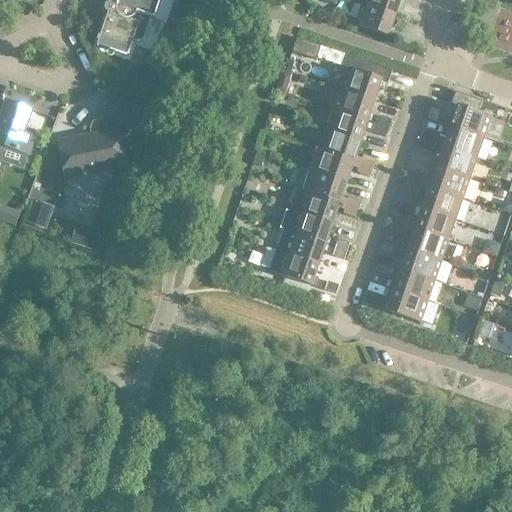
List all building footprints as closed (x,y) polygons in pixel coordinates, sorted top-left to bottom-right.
[(11,12),(12,12),(16,0),(0,0),(13,5),(11,12)] [(121,0),(119,6),(116,5),(115,4),(114,3),(113,3),(111,3),(109,3),(108,4),(107,4),(106,6),(106,7),(106,8),(105,8),(106,10),(106,11),(106,12),(107,13),(96,46),(126,56),(131,42),(142,41),(150,18),(153,19),(159,0),(121,0)] [(399,0),(363,0),(362,4),(394,16),(399,0)] [(172,3),(166,23),(177,27),(183,7),(172,3)] [(394,16),(362,4),(354,25),(387,37),(394,16)] [(320,47),(296,39),(291,52),(315,60),(320,47)] [(391,71),(339,53),(338,54),(343,56),(339,67),(344,68),(340,83),(343,84),(341,90),(374,101),(380,81),(387,83),(391,71)] [(279,80),(276,89),(284,92),(287,86),(285,82),(279,80)] [(374,101),(341,90),(338,96),(335,95),(330,109),(367,122),(374,101)] [(481,102),(454,93),(450,105),(456,107),(449,127),(482,139),(490,117),(477,113),(481,102)] [(57,142),(65,181),(81,178),(81,179),(86,178),(86,177),(124,169),(118,138),(127,136),(130,128),(143,133),(150,111),(109,97),(101,118),(103,119),(102,121),(95,123),(92,130),(93,134),(57,142)] [(0,148),(1,145),(29,155),(34,138),(23,134),(31,111),(4,102),(0,114),(0,148)] [(428,108),(425,117),(434,120),(438,111),(428,108)] [(376,125),(367,122),(330,109),(326,124),(329,125),(327,130),(327,131),(360,142),(364,130),(385,137),(388,129),(376,125)] [(379,117),(376,125),(388,129),(391,120),(379,117)] [(327,130),(318,127),(317,131),(326,134),(325,137),(321,136),(316,150),(353,163),(360,142),(327,131),(327,130)] [(482,139),(449,127),(445,139),(424,132),(421,141),(475,159),(482,139)] [(475,159),(421,141),(418,149),(439,156),(435,168),(468,179),(475,159)] [(353,163),(316,150),(309,171),(346,183),(353,163)] [(362,156),(359,165),(371,169),(373,160),(362,156)] [(371,169),(359,165),(356,173),(368,177),(371,169)] [(468,179),(435,168),(428,189),(461,200),(468,179)] [(346,183),(309,171),(302,191),(339,203),(346,183)] [(413,174),(411,182),(422,186),(425,178),(413,174)] [(422,186),(411,182),(408,191),(419,195),(422,186)] [(285,207),(285,208),(332,224),(339,203),(302,191),(292,187),(292,188),(293,188),(288,202),(291,203),(290,209),(285,207)] [(461,200),(428,189),(421,209),(454,220),(461,200)] [(348,197),(345,206),(357,210),(359,201),(348,197)] [(31,200),(24,223),(46,231),(53,208),(31,200)] [(501,203),(499,210),(508,213),(511,203),(505,201),(501,203)] [(0,204),(0,220),(15,225),(20,211),(0,204)] [(357,210),(345,206),(342,214),(354,218),(357,210)] [(332,224),(285,208),(289,210),(287,216),(284,215),(279,228),(278,228),(325,244),(332,224)] [(454,220),(421,209),(414,230),(447,241),(454,220)] [(399,215),(397,223),(408,227),(411,219),(399,215)] [(408,227),(397,223),(394,232),(405,236),(408,227)] [(75,228),(71,242),(99,252),(104,238),(75,228)] [(325,244),(278,228),(278,229),(279,229),(274,243),(278,244),(276,250),(271,248),(271,249),(318,265),(325,244)] [(447,241),(414,230),(407,250),(440,261),(447,241)] [(337,239),(335,248),(346,252),(349,243),(337,239)] [(511,242),(508,241),(503,254),(511,257),(511,242)] [(483,246),(481,251),(493,256),(497,244),(489,242),(483,246)] [(346,252),(335,248),(332,256),(343,260),(346,252)] [(318,265),(271,249),(275,251),(269,270),(264,269),(264,270),(310,286),(318,265)] [(440,261),(407,250),(400,270),(433,282),(440,261)] [(382,255),(379,263),(391,267),(394,259),(382,255)] [(460,262),(459,266),(474,271),(475,267),(460,262)] [(391,267),(379,263),(376,272),(388,276),(391,267)] [(433,282),(400,270),(393,291),(426,302),(433,282)] [(494,281),(490,294),(499,297),(504,284),(494,281)] [(324,290),(335,294),(338,286),(327,282),(324,290)] [(426,302),(393,291),(386,312),(419,323),(426,302)] [(365,295),(362,304),(373,307),(376,299),(365,295)] [(466,295),(462,306),(475,310),(479,299),(466,295)] [(483,321),(478,335),(487,338),(492,324),(483,321)]
